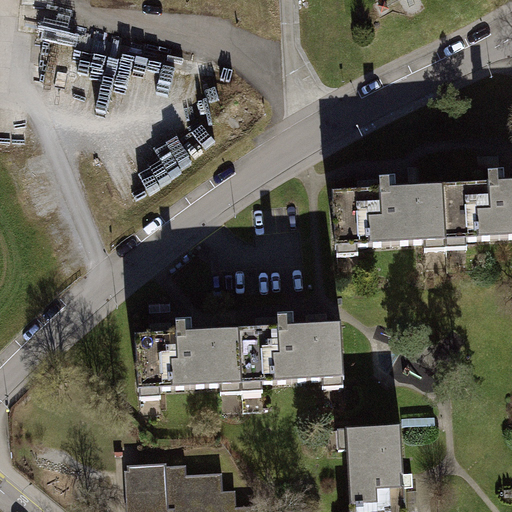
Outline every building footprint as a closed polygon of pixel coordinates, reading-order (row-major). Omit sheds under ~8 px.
[(442,193),(445,256),(466,255),(465,246),(511,243),(511,189),(498,190),(497,181),(483,182),(483,191),(442,193)] [(333,198),(336,261),(358,260),(358,250),(423,246),(423,257),(445,256),(442,193),(389,195),(388,187),(374,188),(375,196),(333,198)] [(318,330),(226,335),(230,400),(322,395),(318,330)] [(226,335),(134,340),(138,406),(230,401),(226,335)] [(337,437),(341,511),(405,511),(401,433),(337,437)] [(167,465),(128,467),(129,511),(177,511),(197,511),(256,511),(256,508),(233,509),(233,496),(223,496),(222,475),(187,476),(186,467),(167,468),(167,465)]
